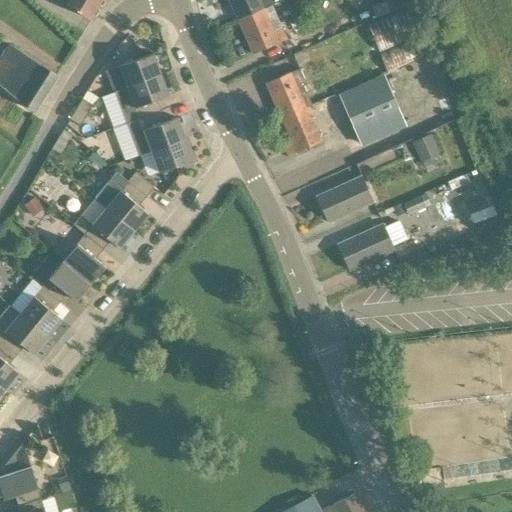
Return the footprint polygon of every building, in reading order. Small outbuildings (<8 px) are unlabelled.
[(57,0),(91,22),(105,0),(57,0)] [(228,0),(238,20),(262,10),(258,0),(228,0)] [(405,0),(384,0),(385,2),(371,7),(375,18),(408,6),(405,0)] [(262,10),(238,20),(253,55),(286,41),(280,28),(272,32),(262,10)] [(387,73),(416,59),(410,39),(419,36),(409,10),(369,25),(387,73)] [(10,46),(0,61),(0,87),(18,101),(18,102),(34,113),(57,77),(10,46)] [(127,88),(161,76),(152,54),(119,67),(127,88)] [(281,119),(306,108),(312,106),(304,86),(305,86),(299,70),(266,85),(281,119)] [(126,125),(161,112),(157,101),(168,96),(161,76),(127,88),(114,93),(126,125)] [(383,77),(339,97),(361,146),(405,126),(383,77)] [(82,100),(69,120),(80,127),(93,106),(82,100)] [(321,143),(306,108),(281,119),(291,142),(282,145),(287,157),(321,143)] [(151,152),(185,140),(177,118),(165,123),(161,112),(126,125),(139,157),(151,152)] [(430,136),(412,144),(421,163),(439,154),(430,136)] [(185,140),(151,152),(159,173),(192,160),(185,140)] [(127,183),(146,198),(154,188),(135,173),(127,183)] [(361,178),(316,198),(327,224),(332,221),(372,203),(361,178)] [(146,198),(127,183),(106,209),(134,232),(148,214),(139,207),(146,198)] [(30,218),(41,214),(36,200),(25,205),(30,218)] [(405,213),(401,204),(393,208),(396,216),(405,213)] [(134,232),(106,209),(93,225),(81,215),(72,226),(84,236),(103,251),(110,241),(120,249),(134,232)] [(382,225),(336,246),(340,252),(348,271),(394,251),(382,225)] [(103,251),(84,236),(63,262),(90,285),(105,267),(95,260),(103,251)] [(90,285),(63,262),(41,289),(59,304),(67,294),(76,302),(90,285)] [(59,304),(41,289),(19,315),(47,338),(61,320),(52,313),(59,304)] [(47,338),(19,315),(9,307),(0,318),(0,343),(16,357),(24,347),(33,355),(47,338)] [(16,357),(0,343),(0,387),(4,391),(18,373),(9,365),(16,357)] [(15,496),(18,507),(41,500),(30,467),(0,476),(0,489),(3,500),(15,496)] [(66,477),(56,480),(60,491),(69,487),(66,477)] [(362,511),(353,496),(320,511),(312,495),(280,511),(362,511)] [(45,511),(41,500),(18,507),(19,511),(45,511)]
